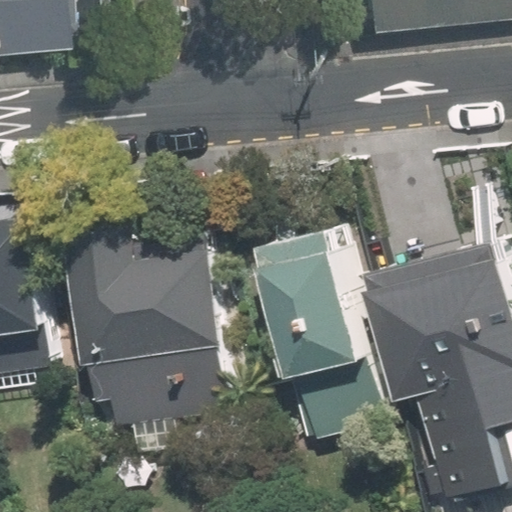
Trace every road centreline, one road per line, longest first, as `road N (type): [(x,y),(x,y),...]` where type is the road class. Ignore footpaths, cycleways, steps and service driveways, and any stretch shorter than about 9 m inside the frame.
road 1 (residential): [(511,66),(245,94)]
road 2 (residential): [(245,94),(0,118)]
